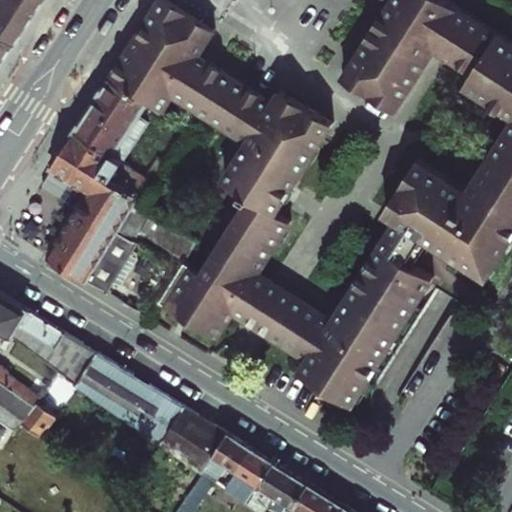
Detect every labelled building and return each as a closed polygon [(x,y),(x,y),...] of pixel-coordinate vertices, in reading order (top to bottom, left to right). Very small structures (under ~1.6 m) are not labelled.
[(0,0),(0,31),(11,39),(36,0),(0,0)] [(387,0),(391,3),(343,79),(400,114),(439,52),(475,75),(467,87),(511,116),(511,131),(473,192),(422,160),(391,209),(403,217),(334,324),(258,275),(290,224),(279,217),(339,123),(323,113),(282,86),(274,99),(203,53),(220,28),(176,0),(160,0),(110,79),(134,95),(136,92),(149,101),(166,113),(175,98),(245,142),(216,188),(243,205),(202,269),(186,259),(159,303),(218,339),(234,315),(307,362),(299,376),(354,409),(438,278),(426,270),(434,257),(420,248),(429,234),(492,273),(511,241),(511,33),(459,0),(387,0)] [(0,31),(0,55),(11,39),(0,31)] [(140,117),(149,101),(136,92),(134,95),(110,79),(76,130),(122,161),(148,122),(140,117)] [(76,130),(51,168),(88,192),(49,256),(109,293),(114,284),(118,286),(123,285),(140,258),(138,252),(135,250),(140,242),(134,240),(141,230),(186,259),(198,239),(147,204),(159,184),(148,177),(122,161),(76,130)] [(159,184),(171,165),(160,158),(148,177),(159,184)] [(79,385),(99,351),(0,290),(0,324),(8,330),(79,385)] [(163,443),(187,405),(99,351),(79,385),(163,443)] [(0,379),(10,387),(16,378),(8,373),(10,370),(0,363),(0,379)] [(10,387),(33,403),(36,400),(40,393),(16,378),(10,387)] [(33,403),(10,387),(0,379),(0,417),(17,429),(22,421),(33,403)] [(33,403),(22,421),(44,436),(57,415),(36,400),(33,403)] [(203,471),(229,431),(187,405),(163,443),(203,471)] [(44,436),(22,421),(17,429),(0,417),(0,442),(47,474),(64,450),(44,436)] [(238,469),(253,446),(229,431),(203,471),(218,481),(230,464),(238,469)] [(249,503),(276,461),(253,446),(238,469),(249,475),(237,494),(249,503)] [(277,494),(296,506),(311,482),(276,461),(249,503),(262,511),(265,511),(270,505),(277,494)] [(340,511),(346,504),(311,482),(296,506),(292,511),(340,511)] [(277,494),(270,505),(279,511),(292,511),(296,506),(277,494)]
